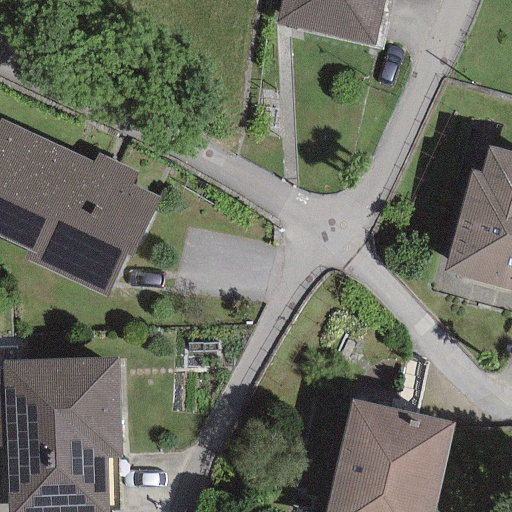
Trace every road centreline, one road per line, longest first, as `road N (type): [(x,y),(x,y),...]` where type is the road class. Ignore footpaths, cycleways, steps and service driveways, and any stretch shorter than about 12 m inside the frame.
road 1 (residential): [(332,239),(222,164),(0,56)]
road 2 (residential): [(186,511),(202,456),(280,309),(332,239)]
road 3 (residential): [(332,239),(386,165),(459,0)]
road 4 (residential): [(511,402),(461,375),(332,239)]
